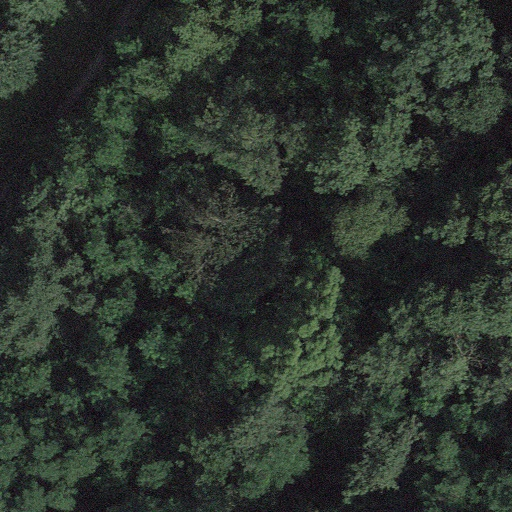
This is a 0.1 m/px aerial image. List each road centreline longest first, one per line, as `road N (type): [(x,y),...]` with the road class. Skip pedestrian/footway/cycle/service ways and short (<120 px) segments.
road 1 (track): [(131,0),(0,188)]
road 2 (residential): [(413,511),(511,430)]
